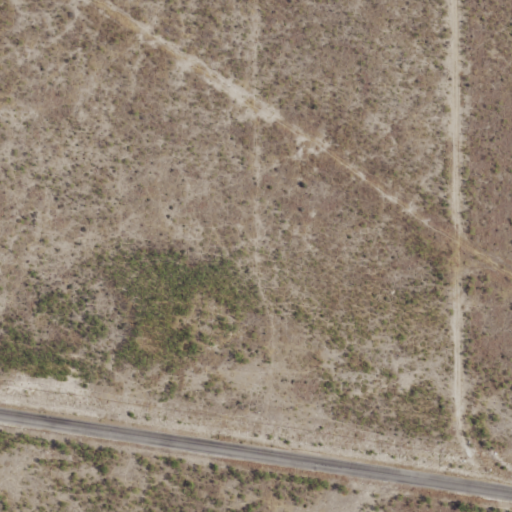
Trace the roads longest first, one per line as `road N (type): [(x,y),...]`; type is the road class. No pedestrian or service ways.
road 1 (residential): [(511,481),(0,402)]
road 2 (track): [(452,472),(467,457),(442,312),(456,0)]
